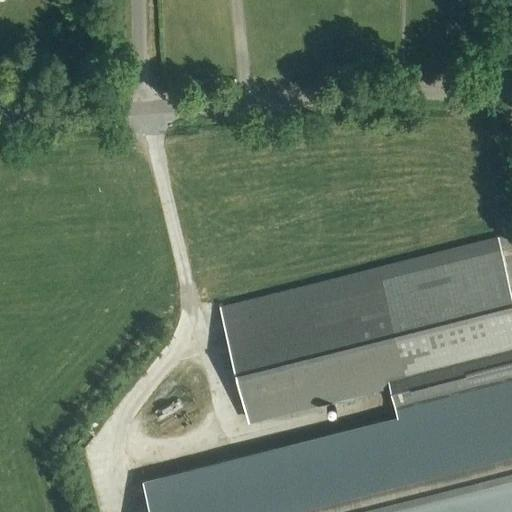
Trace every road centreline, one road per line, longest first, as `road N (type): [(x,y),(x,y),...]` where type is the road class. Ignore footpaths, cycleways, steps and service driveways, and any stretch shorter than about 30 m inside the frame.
road 1 (unclassified): [(511,90),(140,109)]
road 2 (unclassified): [(0,115),(140,109)]
